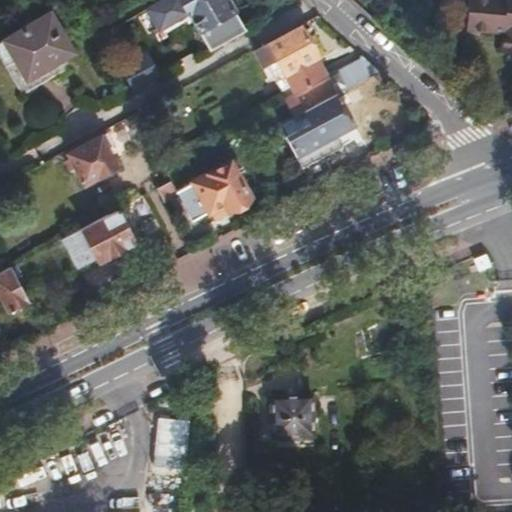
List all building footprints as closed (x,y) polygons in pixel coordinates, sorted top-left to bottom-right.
[(222,0),(177,0),(204,49),(239,30),(222,0)] [(511,0),(468,0),(467,11),(466,11),(464,29),(491,31),(491,26),(500,27),(500,31),(499,53),(511,54),(511,0)] [(46,11),(0,38),(0,56),(4,63),(12,58),(24,78),(69,51),(46,11)] [(275,99),(320,75),(310,56),(311,55),(296,27),(250,51),(243,54),(254,75),(260,72),(275,99)] [(275,99),(274,100),(284,121),(334,93),(375,71),(358,55),(320,75),(275,99)] [(140,56),(115,69),(126,89),(151,76),(140,56)] [(273,127),(306,188),(331,175),(321,158),(336,149),(329,136),(351,124),(334,93),(284,121),(273,127)] [(131,110),(116,118),(129,142),(144,133),(131,110)] [(94,138),(102,152),(109,148),(101,134),(94,138)] [(112,170),(102,152),(94,138),(63,155),(80,187),(112,170)] [(224,164),(155,200),(171,228),(186,220),(203,212),(207,219),(243,200),(224,164)] [(113,212),(64,238),(78,264),(91,257),(95,264),(131,245),(113,212)] [(203,212),(186,220),(190,228),(207,219),(203,212)] [(144,248),(157,271),(173,262),(160,239),(144,248)] [(24,303),(5,268),(0,270),(0,307),(4,314),(24,303)] [(312,395),(273,397),(274,437),(313,436),(312,395)] [(154,422),(151,446),(182,448),(185,425),(154,422)] [(78,456),(44,462),(47,493),(82,488),(78,456)]
